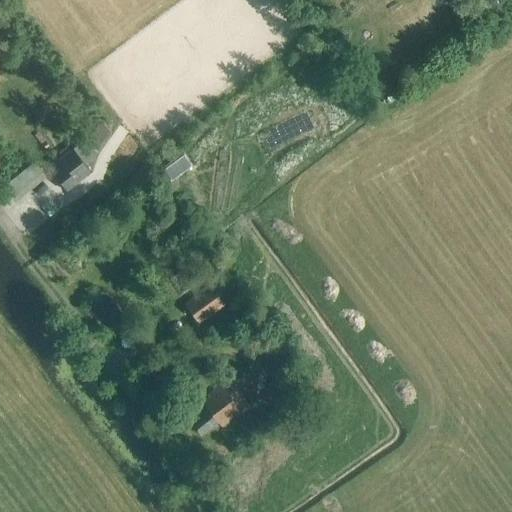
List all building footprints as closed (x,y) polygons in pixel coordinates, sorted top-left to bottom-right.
[(104,121),(90,133),(98,143),(113,131),(104,121)] [(89,172),(83,165),(97,154),(84,138),(60,158),(65,165),(52,175),(65,192),(89,172)] [(38,159),(4,181),(14,197),(49,176),(38,159)] [(210,285),(185,304),(197,321),(223,302),(210,285)] [(221,428),(249,409),(230,382),(208,397),(209,398),(203,402),(205,406),(192,415),(195,419),(190,423),(200,435),(218,423),(221,428)]
